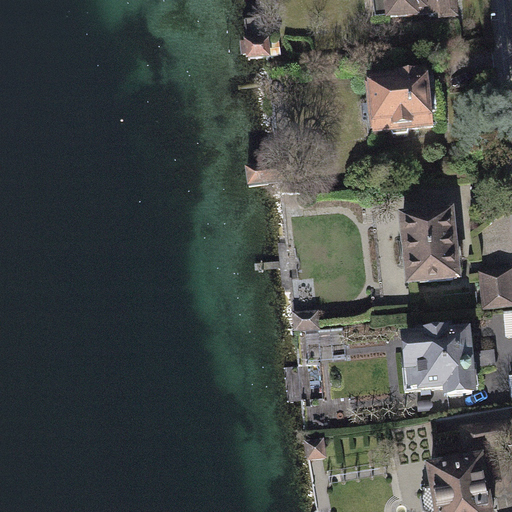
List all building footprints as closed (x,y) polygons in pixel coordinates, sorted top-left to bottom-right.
[(452,0),(368,0),(371,25),(454,19),(452,0)] [(270,43),(245,46),(247,66),(273,63),(270,43)] [(434,77),(369,85),(376,145),(442,137),(434,77)] [(285,167),(247,171),(249,193),(288,189),(285,167)] [(462,213),(404,219),(411,293),(469,287),(462,213)] [(511,272),(480,276),(484,316),(511,313),(511,272)] [(321,316),(294,319),(296,337),(322,336),(321,316)] [(478,339),(407,343),(411,408),(482,404),(478,339)] [(326,446),(307,448),(309,467),(328,465),(326,446)] [(499,511),(493,469),(431,477),(435,511),(499,511)]
